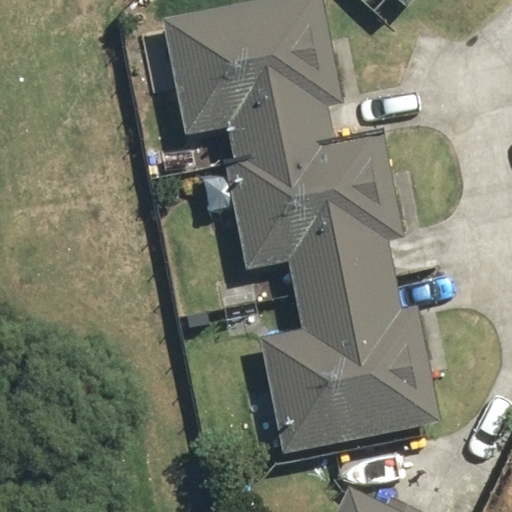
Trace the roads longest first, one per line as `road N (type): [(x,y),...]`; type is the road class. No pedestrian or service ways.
road 1 (residential): [(511,232),(494,88),(511,73)]
road 2 (residential): [(461,488),(511,378)]
